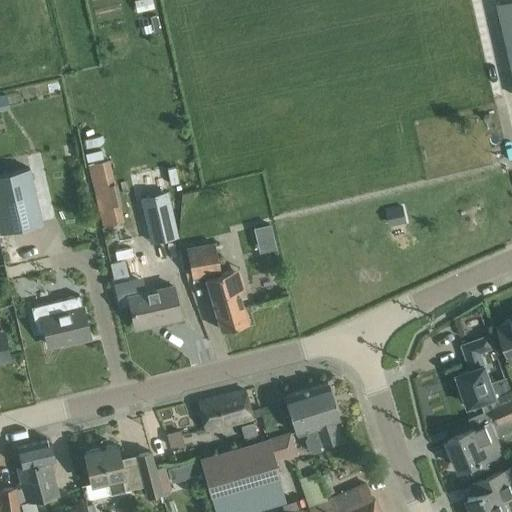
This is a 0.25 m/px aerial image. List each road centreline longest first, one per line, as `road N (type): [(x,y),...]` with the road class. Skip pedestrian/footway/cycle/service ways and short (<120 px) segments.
road 1 (secondary): [(0,426),(358,334)]
road 2 (tertiary): [(420,511),(358,334)]
road 3 (secondary): [(358,334),(511,261)]
